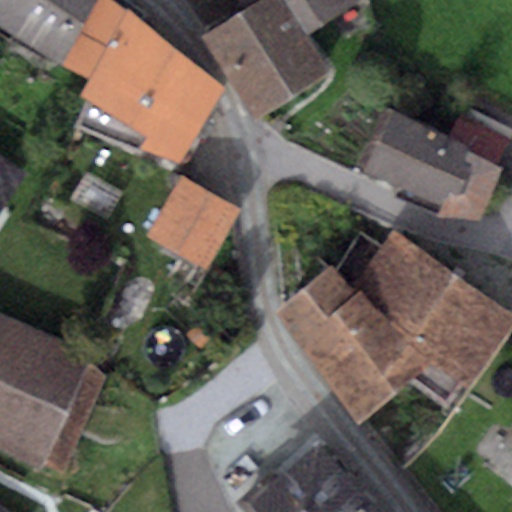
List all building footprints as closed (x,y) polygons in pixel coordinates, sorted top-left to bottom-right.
[(93,0),(0,0),(0,26),(58,58),(93,0)] [(222,87),(128,9),(113,0),(98,0),(62,65),(89,78),(80,95),(87,100),(76,125),(136,150),(141,144),(178,164),(222,87)] [(242,0),(249,10),(209,35),(258,113),(334,66),(309,26),(351,0),(242,0)] [(461,109),(447,137),(498,160),(511,135),(461,109)] [(447,137),(394,113),(368,170),(403,186),(399,196),(443,216),(485,216),(508,165),(498,160),(447,137)] [(0,201),(22,169),(0,154),(0,201)] [(178,177),(147,237),(204,267),(236,207),(178,177)] [(329,262),(273,305),(361,421),(415,365),(470,386),(511,324),(511,316),(393,235),(355,284),(329,262)] [(90,355),(0,313),(0,450),(39,468),(42,461),(64,471),(108,373),(86,363),(90,355)] [(255,511),(380,511),(319,444),(250,505),(255,511)]
